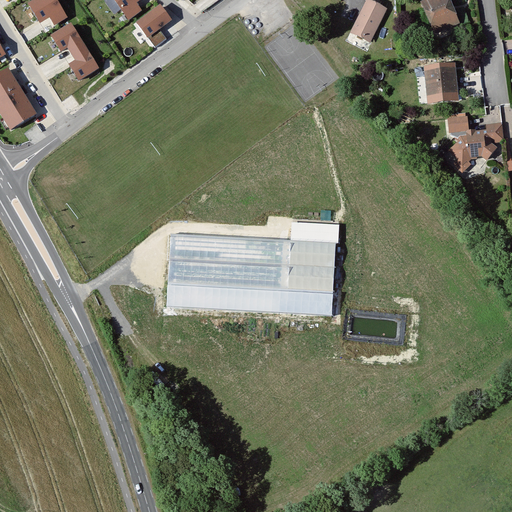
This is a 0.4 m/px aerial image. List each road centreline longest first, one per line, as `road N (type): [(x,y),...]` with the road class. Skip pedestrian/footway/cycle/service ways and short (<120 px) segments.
road 1 (tertiary): [(6,176),(107,383),(149,511)]
road 2 (residential): [(68,129),(203,27)]
road 3 (residential): [(0,20),(68,129)]
